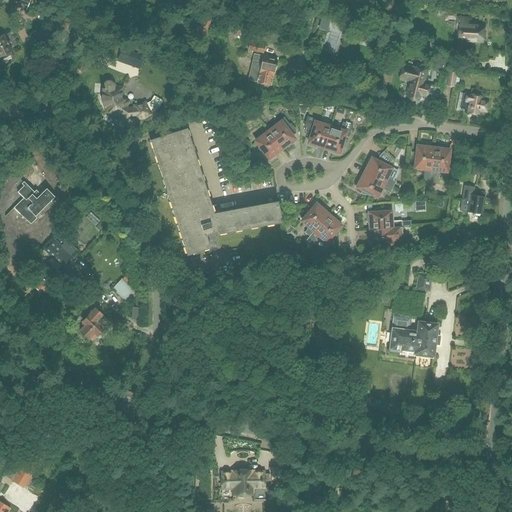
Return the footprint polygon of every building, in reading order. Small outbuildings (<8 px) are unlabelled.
[(29,0),(0,0),(0,1),(26,10),(29,0)] [(332,0),(326,0),(325,4),(338,8),(340,3),(332,0)] [(327,30),(331,14),(322,12),(318,28),(327,30)] [(469,24),(469,18),(457,17),(457,25),(459,25),(459,38),(460,38),(460,41),(483,42),(484,39),(485,28),(484,28),(484,25),(469,24)] [(209,23),(203,22),(201,30),(195,29),(193,36),(205,39),(209,23)] [(355,25),(351,37),(366,42),(370,30),(355,25)] [(0,59),(1,62),(4,60),(6,64),(13,60),(12,59),(15,58),(11,51),(12,51),(9,44),(10,43),(11,41),(9,38),(7,37),(5,38),(3,33),(0,34),(0,59)] [(249,42),(247,50),(263,53),(265,46),(249,42)] [(135,54),(132,66),(140,68),(143,57),(135,54)] [(254,56),(249,80),(257,82),(270,85),(272,76),(273,76),(273,75),(273,72),(275,67),(276,67),(277,64),(276,64),(277,61),(262,57),(254,56)] [(398,78),(410,81),(406,95),(409,95),(409,97),(412,100),(415,99),(417,98),(419,98),(420,96),(426,98),(429,86),(430,83),(425,82),(428,70),(403,64),(398,78)] [(448,70),(445,86),(455,87),(457,72),(448,70)] [(101,88),(101,91),(102,91),(102,101),(107,112),(118,119),(122,113),(127,116),(136,115),(136,119),(144,118),(151,114),(145,103),(141,105),(134,106),(135,109),(128,110),(124,108),(128,102),(122,98),(122,87),(115,87),(115,86),(114,85),(114,84),(114,83),(113,82),(112,82),(111,81),(110,81),(109,81),(108,81),(107,81),(106,81),(105,82),(104,82),(104,83),(103,84),(103,85),(103,86),(102,88),(101,88)] [(462,93),(459,107),(464,108),(464,112),(476,114),(477,110),(485,111),(487,102),(481,101),(482,91),(471,89),(470,95),(462,93)] [(323,148),(330,127),(320,123),(321,120),(307,116),(304,127),(306,128),(304,132),(306,133),(305,135),(310,137),(308,143),(309,143),(308,145),(315,147),(316,145),(323,148)] [(277,124),(268,131),(282,149),(288,144),(289,146),(295,142),(294,140),(295,139),(290,133),(295,129),(293,126),(290,128),(288,126),(291,124),(289,125),(284,118),(276,123),(277,124)] [(340,130),(330,127),(323,148),(333,151),(332,153),(339,155),(340,151),(341,145),(344,146),(346,139),(344,139),(344,136),(349,138),(353,126),(350,125),(351,123),(346,122),(345,123),(343,122),(340,130)] [(150,140),(187,255),(186,255),(209,247),(206,235),(214,233),(217,232),(217,234),(281,222),(277,201),(213,213),(186,128),(150,140)] [(282,149),(268,131),(259,138),(255,141),(257,143),(260,147),(258,148),(262,154),(264,152),(268,157),(267,157),(270,161),(275,157),(274,155),(282,149)] [(221,147),(228,145),(226,137),(219,139),(221,147)] [(429,185),(433,148),(425,147),(425,145),(419,144),(418,146),(417,146),(416,154),(414,153),(413,161),(415,161),(415,165),(414,168),(419,169),(424,169),(423,180),(422,184),(425,185),(424,189),(428,189),(429,185)] [(433,148),(429,185),(435,186),(436,181),(437,171),(442,171),(442,172),(447,172),(447,169),(448,165),(450,165),(451,158),(449,158),(449,150),(448,150),(449,148),(442,147),(441,149),(433,148)] [(374,159),(370,157),(367,163),(369,164),(364,173),(393,187),(396,182),(393,180),(397,171),(392,168),(389,167),(385,165),(386,163),(383,161),(379,158),(377,161),(373,159),(374,159)] [(481,168),(473,167),(472,174),(480,176),(481,168)] [(393,187),(364,173),(360,181),(358,180),(355,187),(358,188),(359,188),(364,191),(362,193),(369,196),(370,194),(374,196),(377,198),(379,193),(381,189),(390,193),(393,187)] [(37,218),(35,216),(54,196),(46,188),(41,194),(36,189),(34,192),(26,183),(18,192),(24,198),(13,208),(27,221),(30,224),(37,218)] [(464,185),(462,199),(465,200),(463,211),(466,212),(474,213),(475,215),(479,216),(480,214),(482,214),(484,197),(472,195),(474,187),(464,185)] [(303,219),(301,221),(305,224),(309,227),(306,231),(304,232),(307,235),(309,236),(314,231),(328,215),(321,208),(322,207),(317,202),(314,205),(315,206),(311,210),(309,208),(304,214),(306,215),(303,219)] [(370,229),(392,228),(402,227),(402,226),(412,225),(412,220),(391,221),(391,216),(391,211),(388,212),(384,212),(383,209),(376,210),(376,212),(369,213),(369,214),(367,214),(367,221),(369,221),(370,229)] [(309,236),(308,237),(313,242),(316,239),(319,236),(323,239),(322,239),(326,243),(328,240),(331,237),(333,238),(337,233),(335,231),(341,225),(340,225),(341,223),(336,218),(334,220),(328,215),(314,231),(309,236)] [(392,228),(370,229),(370,237),(368,237),(368,244),(370,244),(371,245),(378,245),(378,248),(386,247),(385,245),(390,244),(393,244),(393,241),(403,240),(402,227),(392,228)] [(475,246),(475,240),(456,238),(455,244),(475,246)] [(54,240),(45,250),(49,254),(52,256),(49,261),(58,269),(61,265),(62,266),(71,256),(77,250),(67,241),(62,247),(56,242),(54,240)] [(430,292),(432,274),(418,272),(415,290),(430,292)] [(71,273),(67,277),(76,286),(80,281),(71,273)] [(52,287),(39,275),(31,284),(39,292),(40,291),(44,295),(52,287)] [(119,286),(132,298),(142,286),(130,275),(119,286)] [(186,277),(173,279),(174,285),(187,284),(186,277)] [(108,324),(89,308),(70,331),(89,347),(108,324)] [(437,324),(418,322),(417,332),(408,331),(410,318),(400,317),(400,316),(396,313),(395,313),(394,315),(392,329),(390,350),(400,351),(401,350),(415,352),(414,353),(433,355),(437,324)] [(28,457),(18,472),(28,478),(38,463),(28,457)] [(232,472),(221,472),(222,488),(233,488),(233,494),(238,494),(239,495),(241,496),(245,496),(247,495),(248,494),(253,494),(253,500),(268,500),(268,488),(264,488),(264,481),(282,480),(282,468),(271,469),(271,474),(264,474),(264,471),(253,471),(232,471),(232,472)] [(0,511),(7,511),(10,508),(0,501),(0,511)]
